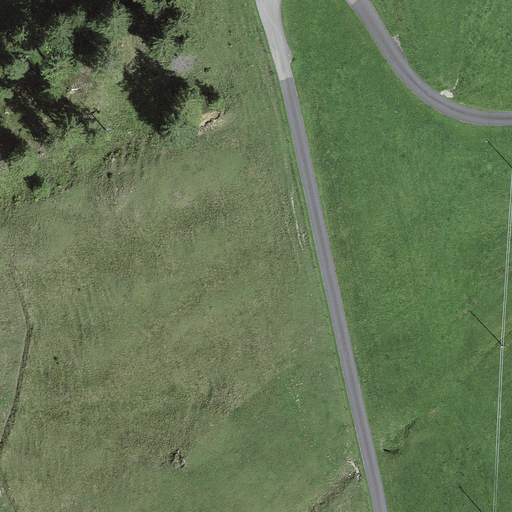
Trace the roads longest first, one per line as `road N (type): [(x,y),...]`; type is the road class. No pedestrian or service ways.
road 1 (track): [(381,511),(268,0)]
road 2 (track): [(358,0),(423,91),(457,112),(511,116)]
